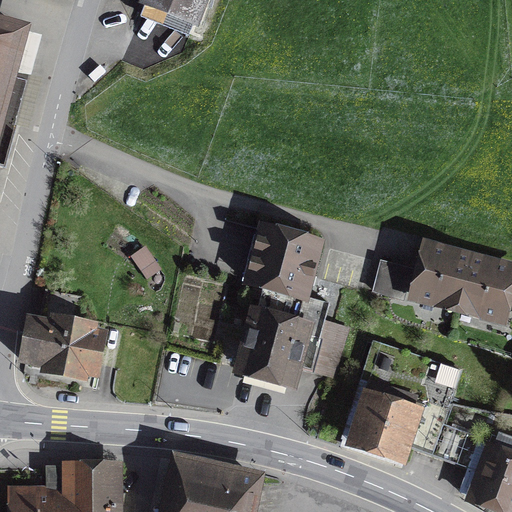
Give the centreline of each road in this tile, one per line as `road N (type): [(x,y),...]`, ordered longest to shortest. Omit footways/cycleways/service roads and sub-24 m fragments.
road 1 (secondary): [(434,511),(362,479),(245,444),(0,419)]
road 2 (residential): [(54,139),(208,196),(379,241)]
road 3 (residential): [(54,139),(0,347)]
road 4 (residential): [(93,0),(54,139)]
